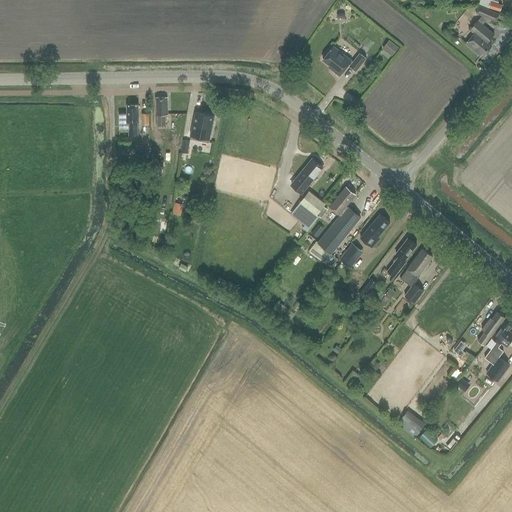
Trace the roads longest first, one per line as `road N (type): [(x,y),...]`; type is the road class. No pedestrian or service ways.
road 1 (tertiary): [(397,186),(254,80),(0,77)]
road 2 (residential): [(397,186),(511,51)]
road 3 (tertiary): [(511,281),(397,186)]
